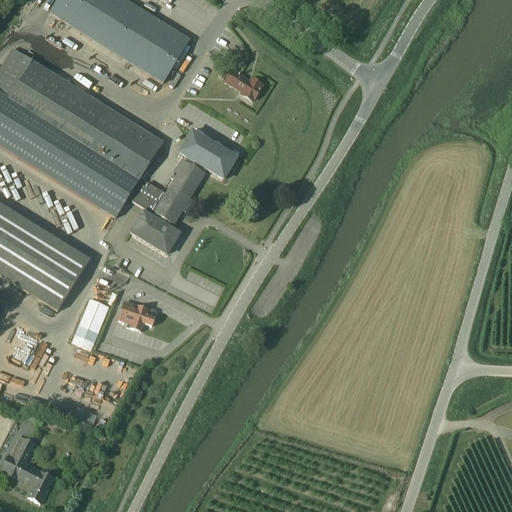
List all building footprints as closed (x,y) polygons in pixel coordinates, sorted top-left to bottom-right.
[(121,0),(56,0),(47,14),(163,86),(190,42),(121,0)] [(138,182),(161,145),(12,52),(0,71),(0,148),(115,220),(138,182)] [(111,63),(108,67),(118,74),(121,69),(111,63)] [(244,96),(243,98),(252,104),(253,102),(259,93),(258,93),(262,87),(252,81),(250,84),(231,73),(224,84),(244,96)] [(203,175),(206,171),(223,182),(236,161),(191,134),(178,155),(186,160),(184,163),(203,175)] [(177,232),(176,227),(174,226),(182,212),(185,214),(192,203),(189,201),(204,176),(203,175),(184,163),(181,162),(171,180),(174,181),(165,196),(146,184),(144,188),(142,187),(131,204),(146,212),(144,215),(143,214),(130,235),(166,257),(179,236),(176,234),(177,232)] [(89,263),(0,208),(0,279),(57,315),(89,263)] [(103,267),(96,285),(121,294),(128,276),(103,267)] [(108,310),(90,302),(72,345),(90,353),(108,310)] [(156,313),(149,310),(148,312),(135,308),(135,307),(124,304),(118,322),(127,326),(126,329),(141,334),(144,326),(151,328),(154,320),(156,313)] [(90,371),(96,356),(91,354),(85,369),(90,371)] [(25,421),(40,429),(44,422),(29,414),(25,421)] [(0,471),(0,472),(5,474),(4,476),(16,483),(17,481),(32,489),(27,499),(40,506),(53,481),(25,466),(35,446),(23,440),(13,458),(8,456),(0,471)]
